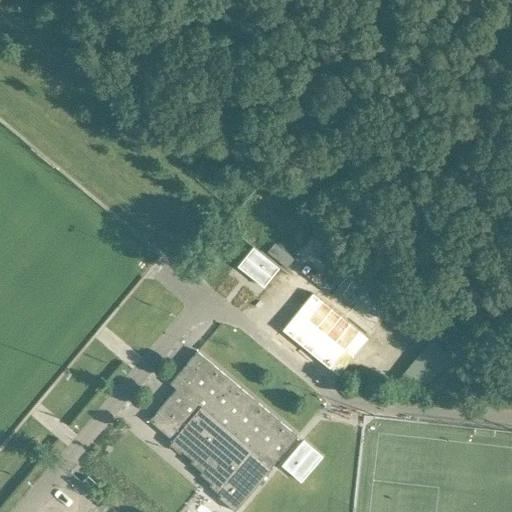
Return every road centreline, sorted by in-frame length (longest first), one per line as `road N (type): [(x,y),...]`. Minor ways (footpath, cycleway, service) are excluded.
road 1 (unclassified): [(511,422),(370,409),(224,298)]
road 2 (unclassified): [(0,112),(224,298)]
road 3 (unclassified): [(39,511),(224,298)]
